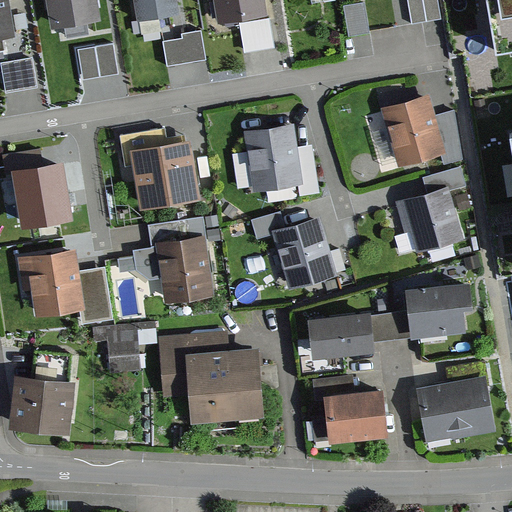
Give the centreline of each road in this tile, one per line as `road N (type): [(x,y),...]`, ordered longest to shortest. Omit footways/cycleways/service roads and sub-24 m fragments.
road 1 (residential): [(0,466),(390,484),(487,480)]
road 2 (residential): [(434,52),(0,129)]
